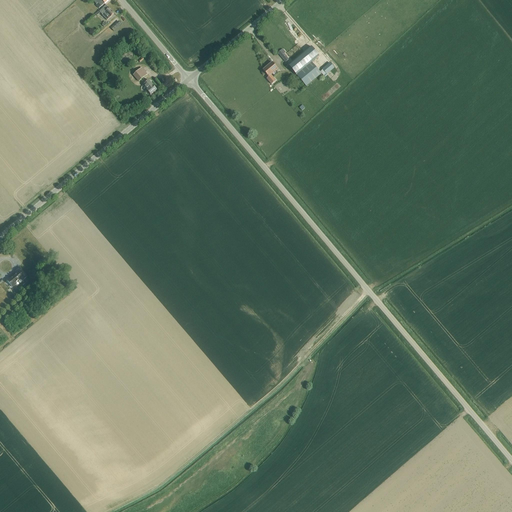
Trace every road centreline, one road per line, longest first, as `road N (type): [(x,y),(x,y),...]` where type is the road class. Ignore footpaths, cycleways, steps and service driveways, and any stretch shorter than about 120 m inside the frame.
road 1 (unclassified): [(511,462),(189,79)]
road 2 (unclassified): [(0,238),(189,79)]
road 3 (unclassified): [(189,79),(283,0)]
